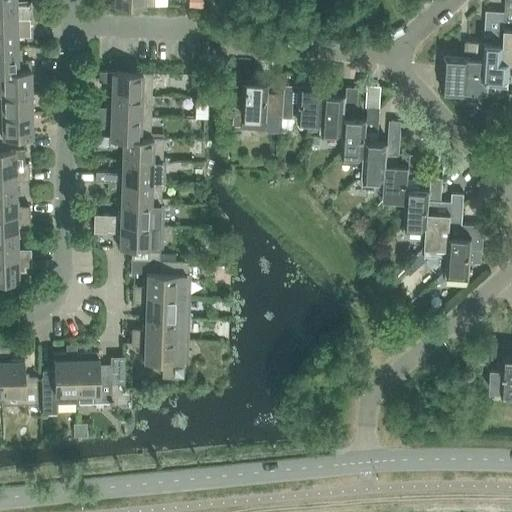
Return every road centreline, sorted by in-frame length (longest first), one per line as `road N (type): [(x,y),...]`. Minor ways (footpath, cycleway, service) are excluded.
road 1 (unclassified): [(369,461),(0,498)]
road 2 (residential): [(0,318),(40,318),(68,286),(78,27)]
road 3 (residential): [(369,461),(370,393),(511,267)]
road 4 (residential): [(511,202),(392,52)]
road 5 (residential): [(392,52),(229,43)]
road 6 (unclassified): [(511,461),(369,461)]
road 7 (residential): [(198,31),(78,27)]
